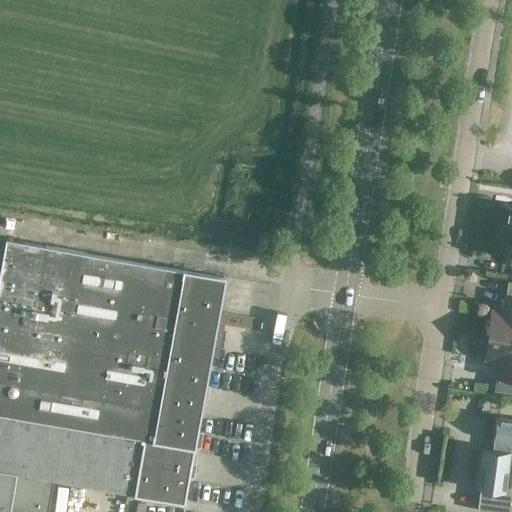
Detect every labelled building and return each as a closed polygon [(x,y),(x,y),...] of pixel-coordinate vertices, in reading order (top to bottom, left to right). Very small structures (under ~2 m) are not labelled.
[(511,231),(511,205),(498,203),(494,229),(511,231)] [(511,258),(511,231),(494,229),(490,255),(511,258)] [(0,414),(193,448),(223,278),(5,240),(0,269),(0,414)] [(511,282),(507,281),(502,312),(491,311),(490,321),(487,325),(486,328),(488,332),(487,337),(484,341),(484,344),(485,348),(484,359),(496,360),(493,377),(496,377),(494,391),(511,393),(511,282)] [(42,511),(48,479),(184,503),(193,448),(0,414),(0,511),(42,511)] [(511,511),(511,419),(496,418),(492,449),(480,447),(475,489),(483,490),(480,509),(503,511),(511,511)]
